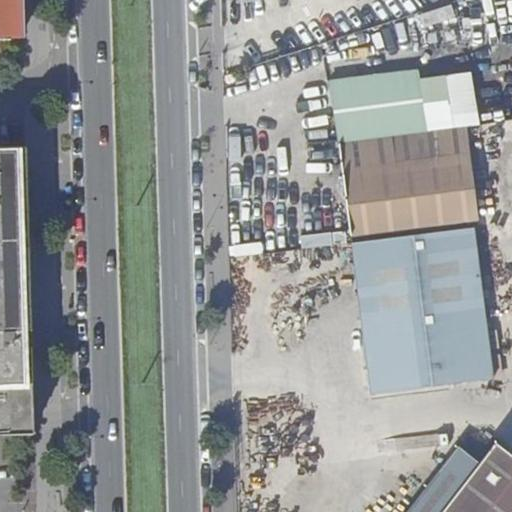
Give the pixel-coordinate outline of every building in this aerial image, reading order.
[(0,0),(0,38),(22,38),(20,0),(0,0)] [(292,0),(307,44),(365,25),(357,0),(292,0)] [(258,69),(260,75),(263,81),(324,61),(320,49),(258,69)] [(250,78),(260,75),(258,69),(248,72),(250,78)] [(334,110),(366,108),(365,91),(333,94),(334,110)] [(366,108),(334,110),(335,129),(387,125),(385,107),(366,108)] [(340,143),(351,230),(476,213),(468,160),(467,160),(462,126),(340,143)] [(0,435),(36,435),(26,147),(0,148),(0,435)] [(353,238),(372,392),(492,377),(473,223),(353,238)] [(499,440),(496,438),(438,511),(511,511),(511,450),(509,448),(511,444),(501,437),(499,440)]
